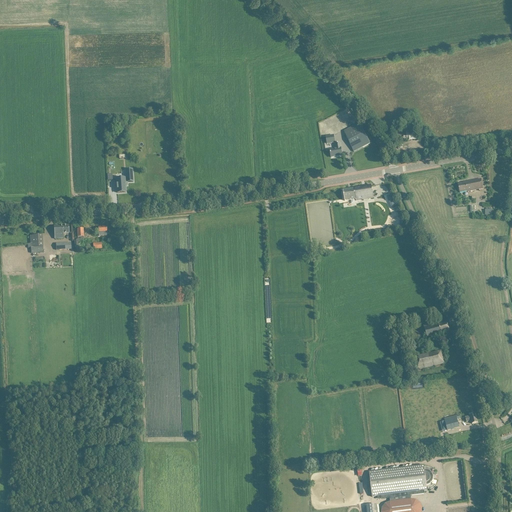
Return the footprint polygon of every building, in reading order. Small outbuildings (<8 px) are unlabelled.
[(354,152),(370,143),(360,123),(344,131),(354,152)] [(335,142),(334,135),(326,136),(326,143),(335,142)] [(342,156),(340,142),(335,143),(336,149),(330,150),(331,157),(342,156)] [(418,156),(417,149),(397,153),(398,160),(406,159),(406,160),(415,159),(415,157),(418,156)] [(121,179),(116,179),(117,184),(116,184),(117,184),(117,187),(117,189),(117,193),(126,192),(125,185),(127,185),(127,182),(126,182),(126,178),(121,179)] [(458,184),(460,193),(467,191),(467,192),(483,189),(481,179),(466,182),(466,183),(458,184)] [(357,189),(343,191),(345,201),(356,199),(356,201),(359,200),(373,198),(372,186),(359,187),(359,188),(357,189)] [(54,226),(55,239),(64,238),(63,234),(69,233),(69,225),(54,226)] [(99,236),(107,236),(107,227),(98,228),(99,236)] [(31,248),(31,253),(43,252),(42,235),(27,236),(28,248),(31,248)] [(429,323),(424,325),(427,337),(445,333),(450,331),(447,323),(438,325),(438,324),(430,326),(429,323)] [(414,361),(417,371),(445,363),(444,360),(447,359),(445,353),(438,355),(437,352),(433,353),(419,356),(419,360),(414,361)] [(475,414),(465,417),(466,422),(471,421),(472,424),(478,423),(475,414)] [(444,419),(447,431),(459,428),(457,419),(460,419),(459,415),(444,419)] [(450,443),(467,441),(466,433),(449,435),(450,443)] [(425,470),(424,466),(369,472),(372,497),(389,495),(390,503),(389,503),(388,503),(388,504),(387,504),(386,505),(385,505),(385,506),(384,507),(384,508),(383,508),(383,509),(383,510),(382,511),(420,511),(421,511),(421,510),(421,509),(421,508),(421,507),(421,506),(420,505),(419,504),(419,503),(418,502),(417,502),(416,501),(415,501),(414,501),(413,500),(412,500),(411,500),(411,496),(425,494),(425,491),(427,490),(427,486),(428,485),(430,484),(432,483),(433,481),(433,479),(433,477),(433,475),(432,473),(430,472),(429,471),(427,470),(425,470)]
